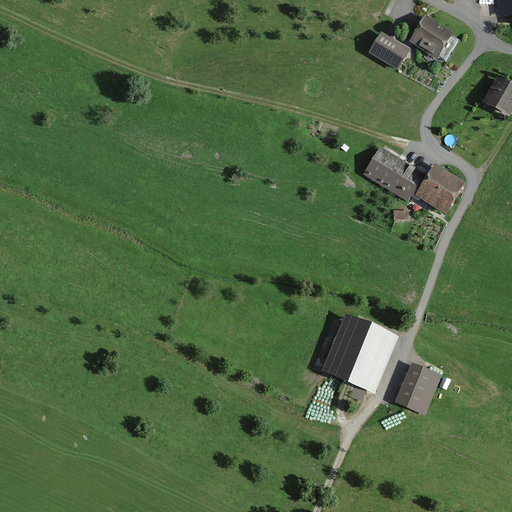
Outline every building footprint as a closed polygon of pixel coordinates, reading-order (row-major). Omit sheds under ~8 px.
[(511,0),(497,0),(499,16),(511,14),(511,0)] [(448,39),(421,23),(407,46),(434,62),(448,39)] [(406,55),(380,39),(369,55),(396,72),(406,55)] [(511,107),(511,90),(495,80),(481,103),(505,119),(511,107)] [(424,180),(382,151),(363,178),(405,207),(412,197),(441,217),(461,190),(432,170),(424,180)] [(407,214),(393,214),(394,222),(407,222),(407,214)] [(395,343),(344,323),(323,377),(374,396),(395,343)] [(439,380),(411,370),(397,406),(424,417),(439,380)]
